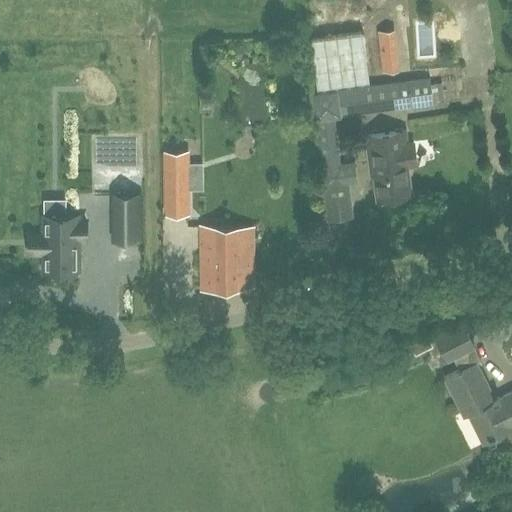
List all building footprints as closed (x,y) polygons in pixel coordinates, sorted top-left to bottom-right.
[(369,82),(362,32),(312,38),(318,88),(369,82)] [(421,35),(400,35),(400,77),(422,77),(421,35)] [(90,51),(89,104),(206,106),(207,58),(148,56),(107,55),(107,51),(90,51)] [(399,70),(397,58),(382,60),(383,72),(399,70)] [(341,169),(334,115),(340,115),(340,113),(412,104),(412,105),(433,102),(430,77),(311,93),(328,225),(354,222),(350,190),(358,189),(355,167),(341,169)] [(259,84),(260,130),(271,129),(270,84),(259,84)] [(373,165),(378,200),(384,199),(384,203),(405,200),(405,196),(411,195),(407,165),(416,164),(414,143),(407,143),(406,130),(366,136),(370,165),(373,165)] [(187,164),(166,164),(166,189),(187,189),(187,164)] [(140,193),(114,193),(114,239),(140,239),(140,193)] [(79,219),(79,215),(43,215),(43,232),(29,232),(29,253),(43,253),(43,270),(66,270),(66,272),(71,272),(71,270),(79,270),(79,239),(86,239),(86,219),(79,219)] [(201,289),(254,285),(254,227),(200,226),(201,289)] [(452,358),(458,371),(445,377),(464,416),(468,415),(484,444),(489,442),(490,443),(496,439),(495,438),(511,429),(511,390),(498,398),(498,397),(493,399),(475,364),(479,361),(473,347),(474,346),(462,324),(435,337),(448,360),(452,358)] [(415,357),(432,348),(428,341),(411,349),(415,357)]
